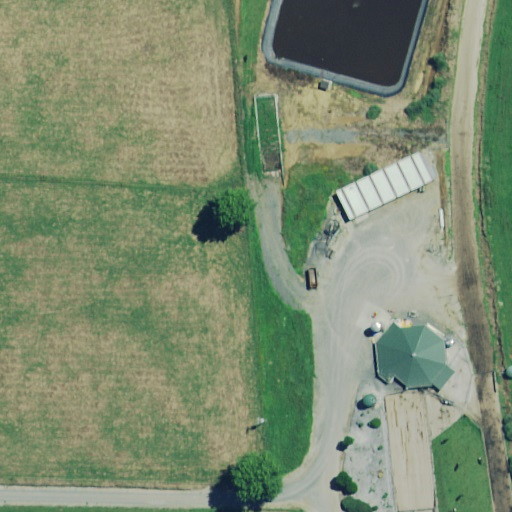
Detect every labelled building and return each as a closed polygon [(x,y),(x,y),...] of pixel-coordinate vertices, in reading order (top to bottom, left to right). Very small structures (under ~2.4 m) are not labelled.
[(435,182),(422,154),(340,193),(353,221),(435,182)] [(369,325),(369,327),(369,328),(369,330),(370,331),(370,332),(371,334),(373,334),(374,335),(375,336),(377,336),(378,336),(380,336),(381,335),(383,334),(384,333),(385,332),(385,331),(386,329),(386,328),(386,326),(386,325),(385,323),(384,322),(383,321),(382,320),(381,319),(379,319),(378,319),(376,319),(375,319),(374,319),(372,320),(371,321),(370,322),(369,324),(369,325)] [(395,324),(374,349),(376,362),(379,362),(380,372),(379,376),(389,384),(395,376),(411,389),(435,386),(442,391),(456,373),(446,365),(446,352),(445,342),(426,327),(404,328),(403,330),(395,324)] [(503,370),(503,372),(503,373),(504,375),(504,376),(505,378),(506,379),(507,380),(508,380),(510,381),(511,381),(511,363),(511,364),(509,364),(508,365),(507,365),(506,366),(505,368),(504,369),(503,370)] [(362,398),(362,400),(362,401),(362,403),(363,404),(364,406),(365,407),(366,408),(367,408),(369,409),(370,409),(372,409),(373,409),(375,408),(376,407),(377,406),(378,405),(379,404),(379,402),(379,401),(379,399),(379,398),(378,397),(378,395),(377,394),(375,393),(374,392),(373,392),(371,392),(370,392),(368,392),(367,393),(365,393),(364,394),(363,396),(363,397),(362,398)]
